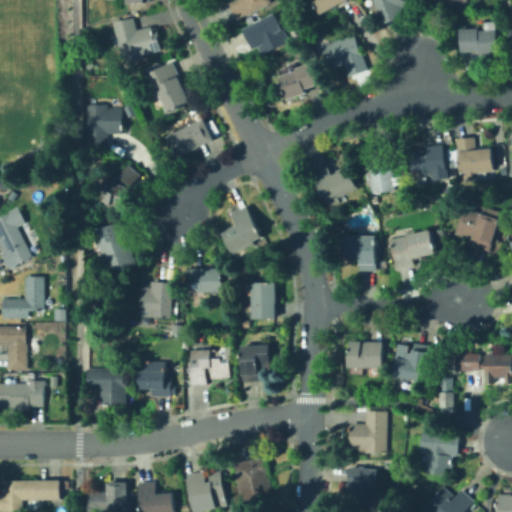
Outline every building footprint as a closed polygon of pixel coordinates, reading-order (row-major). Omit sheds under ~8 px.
[(272,0),(273,2),(239,19),(231,3),(238,0),(272,0)] [(348,0),(322,14),(314,0),(348,0)] [(408,16),(386,24),(376,0),(411,0),(414,7),(406,11),(408,16)] [(277,13),(284,27),(292,23),(298,34),(290,38),(292,41),(264,55),(260,46),(254,49),(244,29),(277,13)] [(136,17),(139,29),(152,26),(159,51),(144,55),(145,58),(124,63),(114,22),(136,17)] [(481,28),(481,31),(499,29),(501,54),(481,55),(480,51),(464,53),(462,30),(481,28)] [(356,34),(363,55),(365,55),(370,70),(350,77),(346,64),(331,70),(322,46),(356,34)] [(180,108),(174,111),(174,109),(168,112),(156,87),(159,86),(152,72),(174,61),(189,92),(187,93),(190,100),(179,105),(180,108)] [(307,93),(288,99),(281,76),(298,71),(297,68),(315,62),(322,84),(305,89),(307,93)] [(123,107),(123,134),(109,134),(109,146),(87,147),(86,104),(109,104),(109,108),(123,107)] [(216,140),(179,158),(169,136),(206,118),(216,140)] [(477,136),(478,149),(494,148),(496,171),(473,174),(472,171),(462,172),(460,153),(459,153),(458,138),(477,136)] [(445,141),(448,171),(430,173),(430,170),(412,172),(410,151),(425,149),(425,143),(445,141)] [(393,150),(396,178),(401,177),(402,185),(397,185),(398,190),(374,193),(373,181),(369,181),(367,165),(371,165),(369,153),(393,150)] [(329,162),(334,174),(349,167),(359,188),(339,198),(341,202),(331,207),(314,170),(329,162)] [(131,187),(120,175),(129,164),(142,175),(131,187)] [(131,187),(133,188),(126,209),(104,201),(107,191),(103,189),(107,177),(117,180),(116,182),(131,187)] [(263,237),(233,252),(223,231),(237,224),(232,213),(248,205),(263,237)] [(466,207),(484,212),(486,206),(503,212),(493,244),(494,244),(492,252),(472,246),(474,239),(457,234),(466,207)] [(18,266),(11,269),(2,252),(5,251),(0,240),(0,237),(1,237),(0,234),(0,218),(10,213),(9,212),(19,207),(27,223),(19,227),(34,257),(17,265),(18,266)] [(123,237),(126,246),(130,245),(137,264),(109,274),(99,246),(97,247),(92,232),(122,221),(127,236),(123,237)] [(416,264),(400,268),(397,256),(394,239),(432,230),(438,253),(423,256),(424,258),(415,260),(416,264)] [(382,244),(382,253),(378,253),(378,271),(361,271),(361,258),(349,258),(348,236),(377,236),(377,244),(382,244)] [(224,268),(224,291),(189,292),(189,269),(224,268)] [(46,276),(46,310),(30,310),(30,318),(4,318),(4,298),(27,298),(27,276),(46,276)] [(175,282),(172,318),(159,317),(158,325),(147,324),(148,317),(141,316),(143,287),(152,288),(152,281),(175,282)] [(279,318),(254,319),(253,283),(277,282),(279,318)] [(56,321),(56,309),(67,309),(67,321),(56,321)] [(0,326),(28,326),(29,369),(10,370),(9,345),(0,345),(0,326)] [(385,341),(385,368),(349,367),(349,355),(351,355),(351,341),(385,341)] [(434,345),(429,382),(396,377),(400,344),(416,346),(416,343),(434,345)] [(260,368),(260,381),(244,382),(243,374),(238,374),(238,360),(243,359),(243,346),(271,344),(272,368),(260,368)] [(230,349),(230,378),(213,378),(213,372),(207,372),(207,385),(192,385),(193,349),(230,349)] [(483,361),(488,361),(488,354),(511,353),(511,383),(507,383),(507,378),(498,378),(498,384),(488,384),(487,368),(483,368),(483,370),(459,371),(458,353),(483,353),(483,361)] [(174,375),(173,397),(153,396),(153,389),(140,389),(141,361),(168,362),(167,375),(174,375)] [(131,367),(131,389),(128,389),(128,406),(102,406),(102,390),(89,390),(88,368),(131,367)] [(47,381),(45,406),(31,406),(31,410),(12,410),(12,406),(0,406),(0,383),(27,383),(27,381),(47,381)] [(457,392),(457,407),(443,407),(443,392),(457,392)] [(391,411),(390,454),(368,453),(368,449),(352,449),(353,422),(368,423),(368,411),(391,411)] [(464,435),(461,456),(456,455),(454,468),(449,467),(448,475),(428,473),(431,453),(423,452),(425,431),(464,435)] [(266,500),(242,504),(235,463),(269,457),(272,475),(270,475),(274,495),(265,496),(266,500)] [(380,470),(375,506),(355,504),(357,493),(349,492),(351,467),(380,470)] [(229,506),(196,511),(190,474),(222,468),(229,506)] [(62,479),(63,499),(25,499),(24,511),(0,511),(0,495),(4,495),(4,480),(62,479)] [(156,481),(157,492),(174,491),(175,511),(142,511),(140,482),(156,481)] [(129,482),(129,511),(88,511),(88,491),(108,491),(108,482),(129,482)] [(447,486),(459,497),(465,489),(478,501),(468,511),(425,511),(424,511),(447,486)] [(511,511),(501,511),(501,494),(511,494),(511,511)]
